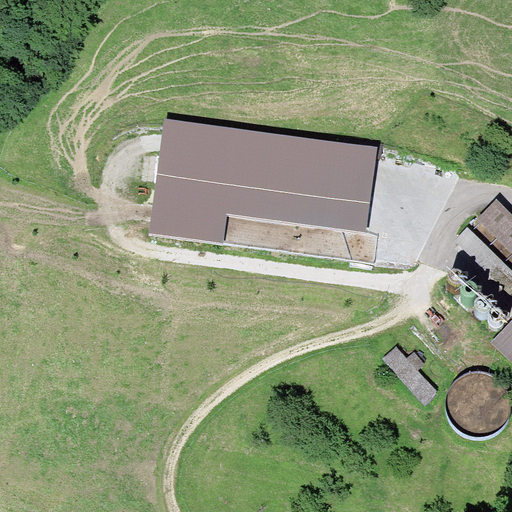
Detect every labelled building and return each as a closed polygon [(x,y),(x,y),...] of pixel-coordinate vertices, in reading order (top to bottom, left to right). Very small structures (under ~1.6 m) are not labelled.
[(378,146),(165,116),(149,232),(223,242),(227,213),(366,232),(378,146)] [(511,212),(497,198),(478,218),(511,251),(511,212)] [(511,270),(469,227),(454,239),(511,296),(511,270)] [(511,318),(491,340),(511,361),(511,318)] [(407,357),(397,346),(383,358),(424,403),(438,391),(417,369),(424,363),(414,351),(407,357)]
